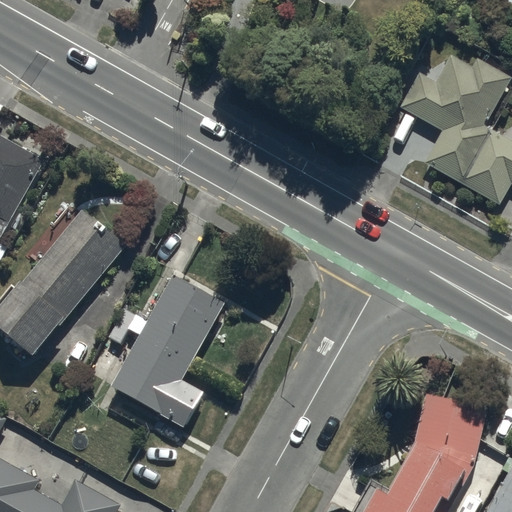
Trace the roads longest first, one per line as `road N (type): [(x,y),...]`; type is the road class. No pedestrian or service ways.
road 1 (primary): [(0,30),(395,251)]
road 2 (residential): [(395,251),(250,511)]
road 3 (primary): [(395,251),(511,317)]
